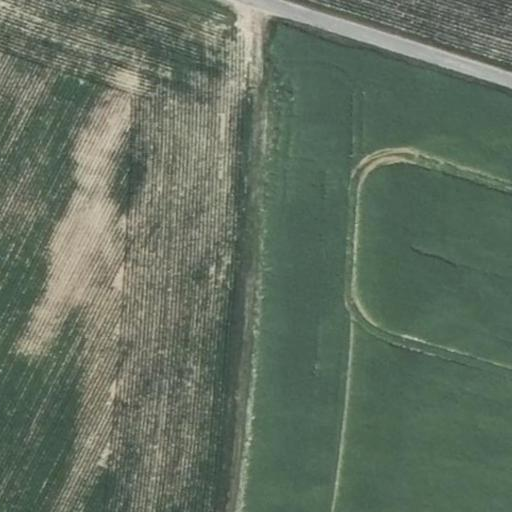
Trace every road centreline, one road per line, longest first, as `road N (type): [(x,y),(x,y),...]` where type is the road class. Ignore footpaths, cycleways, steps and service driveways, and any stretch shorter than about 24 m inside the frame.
road 1 (track): [(257,0),(245,280),(224,511)]
road 2 (unclassified): [(258,0),(511,81)]
